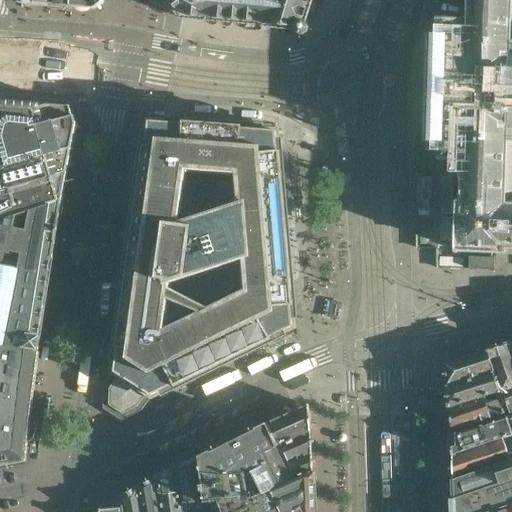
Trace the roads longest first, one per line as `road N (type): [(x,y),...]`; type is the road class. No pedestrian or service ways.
road 1 (tertiary): [(74,481),(318,358),(403,337)]
road 2 (tertiary): [(111,135),(74,481)]
road 3 (tertiary): [(403,337),(399,81),(375,46),(339,34)]
road 4 (tertiary): [(339,34),(287,58),(133,38)]
road 5 (residential): [(410,511),(403,337)]
road 6 (tertiary): [(0,74),(68,80),(96,103),(111,135)]
road 7 (tertiary): [(133,38),(0,26)]
